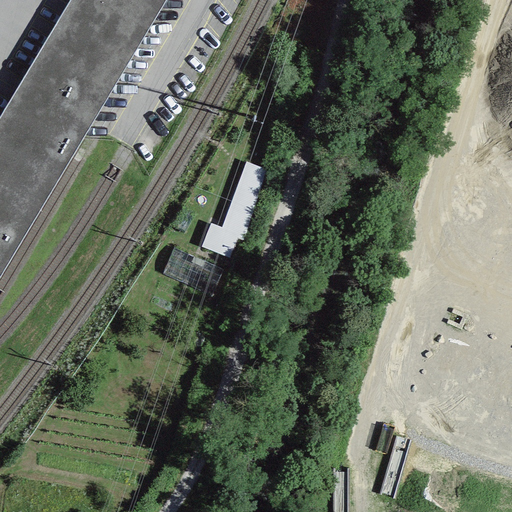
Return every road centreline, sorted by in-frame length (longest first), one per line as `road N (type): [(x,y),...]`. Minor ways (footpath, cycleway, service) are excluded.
road 1 (track): [(343,0),(237,355),(169,511)]
road 2 (track): [(347,511),(351,455),(383,343),(501,0)]
